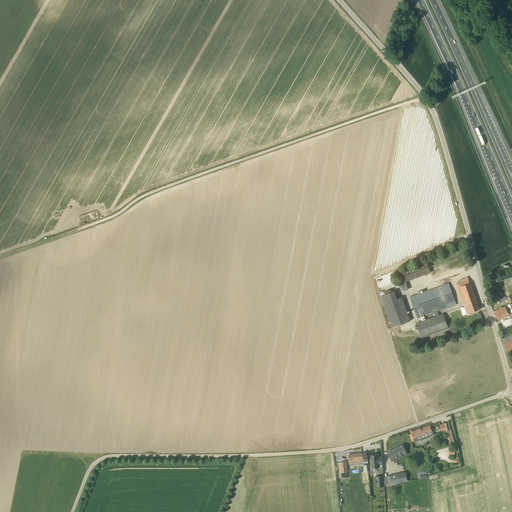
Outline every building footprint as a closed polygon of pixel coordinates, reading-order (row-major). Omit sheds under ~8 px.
[(403,291),(409,289),(407,285),(406,282),(431,273),(427,262),(396,273),(401,287),(403,291)] [(468,303),(471,313),(479,310),(468,277),(459,280),(460,282),(456,283),(458,288),(464,304),(468,303)] [(418,319),(421,318),(422,321),(425,319),(424,316),(434,313),(435,317),(416,323),(421,338),(448,329),(443,314),(439,315),(437,312),(448,308),(446,304),(455,301),(449,283),(410,297),(418,319)] [(397,299),(394,292),(380,296),(392,328),(410,321),(402,297),(397,299)] [(500,309),(499,309),(494,311),(498,320),(509,315),(510,315),(511,318),(511,317),(511,306),(511,304),(511,303),(502,308),(501,307),(499,308),(500,309)] [(511,333),(508,336),(502,340),(504,343),(503,343),(508,351),(511,348),(511,333)] [(454,443),(450,429),(448,422),(444,423),(444,424),(440,425),(442,431),(445,430),(449,445),(454,443)] [(422,441),(429,438),(427,434),(432,432),(430,425),(411,432),(414,438),(420,436),(422,441)] [(390,459),(393,457),(405,451),(402,445),(387,452),(390,459)] [(349,462),(363,460),(362,453),(348,455),(349,462)] [(378,457),(378,455),(371,455),(372,468),(378,467),(378,473),(383,472),(382,456),(378,457)] [(392,484),(408,481),(406,472),(390,475),(392,484)]
